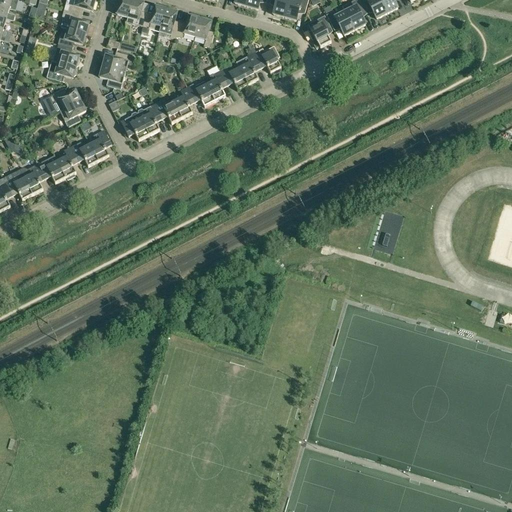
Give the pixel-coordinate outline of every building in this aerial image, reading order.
[(0,0),(0,7),(9,10),(12,0),(0,0)] [(67,0),(64,11),(82,17),(84,11),(92,13),(95,2),(87,0),(67,0)] [(127,19),(133,1),(128,0),(121,0),(117,16),(127,19)] [(246,8),(248,0),(236,0),(235,5),(246,8)] [(248,0),(246,8),(257,12),(260,1),(266,3),(267,0),(248,0)] [(273,16),(284,19),(289,0),(271,0),(270,4),(276,6),(273,16)] [(289,0),(284,19),(296,23),(299,12),(305,14),(308,0),(289,0)] [(343,8),(342,8),(355,32),(365,27),(360,17),(366,14),(359,0),(343,9),(343,8)] [(377,21),(387,15),(379,0),(370,0),(367,1),(366,0),(359,0),(366,14),(372,11),(377,21)] [(379,0),(387,15),(398,10),(393,0),(379,0)] [(147,14),(141,13),(144,4),(133,1),(127,19),(126,24),(143,29),(147,14)] [(6,21),(9,10),(0,7),(0,19),(10,22),(6,21)] [(31,8),(29,16),(35,18),(37,10),(31,8)] [(153,16),(147,14),(143,29),(160,34),(166,11),(155,8),(153,16)] [(355,32),(342,8),(345,13),(335,18),(333,14),(326,17),(333,31),(339,28),(344,37),(355,32)] [(80,22),(82,17),(64,11),(62,17),(71,20),(68,31),(86,36),(89,25),(80,22)] [(176,38),(181,24),(175,22),(177,14),(166,11),(160,34),(170,37),(169,40),(175,42),(176,38)] [(35,18),(29,16),(27,24),(33,26),(35,18)] [(181,24),(176,38),(182,40),(184,35),(194,38),(200,20),(189,17),(186,26),(181,24)] [(325,18),(308,26),(316,41),(312,43),(316,50),(319,48),(320,50),(331,44),(326,34),(332,31),(325,18)] [(0,19),(0,30),(3,31),(5,24),(9,25),(10,22),(0,19)] [(200,20),(194,38),(205,41),(203,48),(210,50),(214,34),(208,32),(211,24),(200,20)] [(72,50),(73,50),(74,44),(83,47),(86,36),(68,31),(65,41),(60,40),(58,46),(72,50)] [(27,45),(34,47),(36,40),(29,38),(27,45)] [(109,41),(107,47),(119,51),(120,50),(121,44),(109,41)] [(61,53),(58,64),(76,69),(79,58),(71,56),(72,50),(58,46),(57,52),(61,53)] [(263,50),(252,56),(260,71),(266,68),(270,75),(281,70),(276,61),(280,59),(275,51),(266,56),(263,50)] [(116,53),(114,59),(106,57),(103,68),(125,74),(128,65),(132,66),(134,58),(116,53)] [(236,64),(239,70),(248,87),(258,81),(254,74),(260,71),(252,56),(236,64)] [(76,69),(58,64),(51,62),(47,79),(63,84),(64,78),(73,80),(76,69)] [(237,92),(248,87),(239,70),(233,73),(230,67),(220,72),(228,88),(234,85),(237,92)] [(125,74),(103,68),(99,79),(108,81),(106,87),(121,91),(125,74)] [(222,91),(228,88),(220,72),(210,78),(213,83),(206,87),(215,104),(225,98),(222,91)] [(215,104),(206,87),(204,83),(195,88),(193,86),(187,89),(195,105),(201,102),(204,109),(215,104)] [(189,108),(194,105),(195,105),(187,89),(180,93),(183,98),(173,104),(182,121),(192,115),(189,108)] [(68,96),(65,91),(50,98),(50,99),(45,101),(52,117),(59,113),(60,113),(81,103),(75,92),(68,96)] [(171,126),(182,121),(173,104),(167,107),(164,101),(153,106),(162,122),(168,119),(171,126)] [(81,103),(60,113),(68,129),(81,122),(78,117),(86,113),(81,103)] [(156,125),(161,122),(162,122),(153,106),(143,112),(141,111),(138,112),(138,114),(137,115),(149,137),(160,132),(156,125)] [(139,143),(149,137),(137,115),(136,115),(134,114),(132,115),(132,117),(121,123),(129,139),(135,136),(139,143)] [(96,143),(90,146),(99,163),(109,158),(105,151),(112,148),(104,132),(93,137),(96,143)] [(78,165),(84,162),(88,169),(99,163),(90,146),(83,150),(80,144),(70,149),(78,165)] [(65,155),(55,160),(66,180),(67,180),(68,182),(75,178),(74,176),(76,175),(72,168),(78,165),(70,149),(64,152),(65,155)] [(54,157),(38,166),(46,182),(52,178),(55,186),(66,180),(55,160),(54,157)] [(40,185),(46,182),(38,166),(31,169),(26,168),(19,171),(24,180),(33,197),(43,192),(40,185)] [(33,197),(24,180),(19,171),(3,179),(13,198),(19,195),(22,203),(33,197)] [(0,181),(0,189),(1,192),(0,192),(0,213),(10,209),(7,201),(13,198),(3,179),(0,181)]
